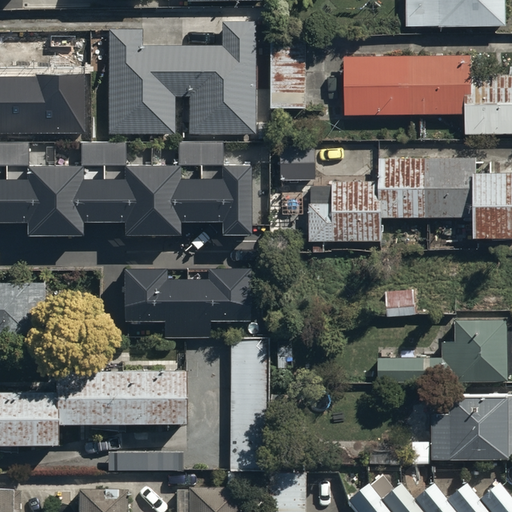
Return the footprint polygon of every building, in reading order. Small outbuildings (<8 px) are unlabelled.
[(506,0),(410,0),(411,27),(506,26),(506,0)] [(141,31),(111,31),(112,133),(177,133),(176,95),(192,95),(192,132),(255,131),(253,29),(224,30),(224,49),(141,50),(141,31)] [(305,44),(271,44),(272,117),(306,117),(305,44)] [(475,57),(347,60),(347,118),(467,116),(467,136),(511,135),(511,76),(475,77),(475,57)] [(0,132),(84,132),(84,75),(0,75),(0,132)] [(0,227),(30,227),(30,239),(86,238),(86,226),(129,226),(129,239),(183,238),(183,225),(226,225),(226,238),(253,238),(252,170),(227,170),(227,153),(182,153),(182,171),(130,171),(130,154),(84,154),(84,171),(32,171),(31,153),(0,153),(0,227)] [(314,153),(280,153),(281,178),(314,177),(314,153)] [(333,206),(310,206),(310,244),(382,242),(383,219),(475,219),(475,239),(511,239),(511,172),(478,172),(478,163),(380,161),(380,184),(334,183),(333,206)] [(167,270),(123,270),(125,325),(165,326),(165,346),(208,346),(208,326),(250,326),(250,268),(208,268),(208,281),(166,281),(167,270)] [(36,287),(0,286),(0,339),(36,339),(36,287)] [(387,294),(388,316),(417,315),(416,293),(387,294)] [(510,385),(510,323),(459,323),(459,359),(448,359),(448,385),(510,385)] [(234,340),(234,466),(268,466),(268,340),(234,340)] [(421,385),(422,361),(382,360),(381,384),(421,385)] [(56,396),(0,396),(0,448),(58,448),(58,428),(187,428),(187,374),(56,374),(56,396)] [(511,461),(511,403),(433,403),(432,461),(511,461)] [(413,466),(413,444),(368,444),(368,466),(413,466)] [(186,453),(108,453),(108,472),(186,472),(186,453)] [(273,484),(273,511),(307,511),(307,483),(273,484)] [(511,511),(511,503),(501,490),(480,506),(485,511),(511,511)] [(436,493),(417,509),(419,511),(449,511),(448,510),(436,493)] [(484,511),(469,493),(448,510),(449,511),(484,511)] [(384,511),(370,494),(349,510),(350,511),(384,511)] [(405,494),(384,511),(385,511),(419,511),(417,509),(405,494)] [(241,511),(241,499),(193,499),(193,511),(241,511)] [(129,511),(130,500),(79,501),(79,511),(129,511)] [(19,511),(20,502),(0,501),(0,511),(19,511)]
